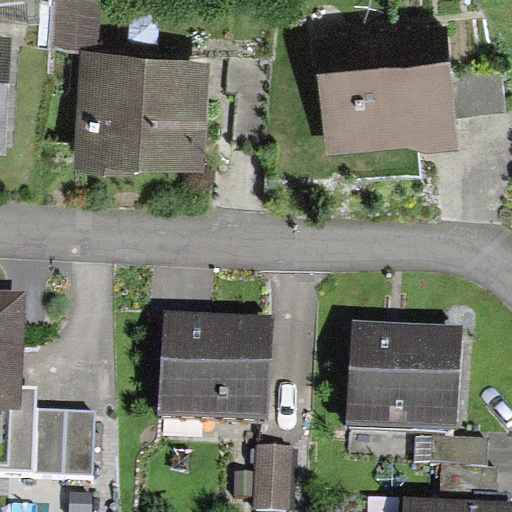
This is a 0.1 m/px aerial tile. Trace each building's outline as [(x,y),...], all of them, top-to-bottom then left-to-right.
[(104,5),(58,1),(54,49),(80,51),(100,53),(104,5)] [(453,98),(441,19),(314,38),(323,94),(355,89),(361,128),(416,120),(413,104),(453,98)] [(0,154),(6,155),(11,36),(0,35),(0,154)] [(100,53),(80,51),(73,176),(106,178),(107,168),(205,174),(212,60),(100,53)] [(269,58),(228,56),(226,94),(236,95),(233,140),(264,142),(269,58)] [(14,294),(0,293),(0,377),(14,378),(14,294)] [(270,317),(165,313),(161,412),(266,417),(270,317)] [(356,324),(352,425),(455,429),(459,328),(356,324)] [(90,406),(35,407),(36,473),(90,473),(90,406)] [(444,464),(443,490),(496,492),(497,467),(487,466),(488,437),(433,435),(432,464),(444,464)] [(297,448),(258,446),(255,508),(294,510),(297,448)] [(511,511),(511,500),(405,497),(404,511),(511,511)]
